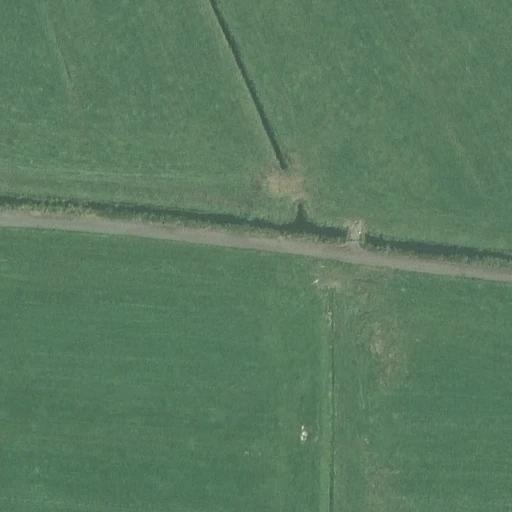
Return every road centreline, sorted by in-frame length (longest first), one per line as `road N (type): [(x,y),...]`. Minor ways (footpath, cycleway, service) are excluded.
road 1 (track): [(352,257),(0,221)]
road 2 (track): [(511,279),(352,257)]
